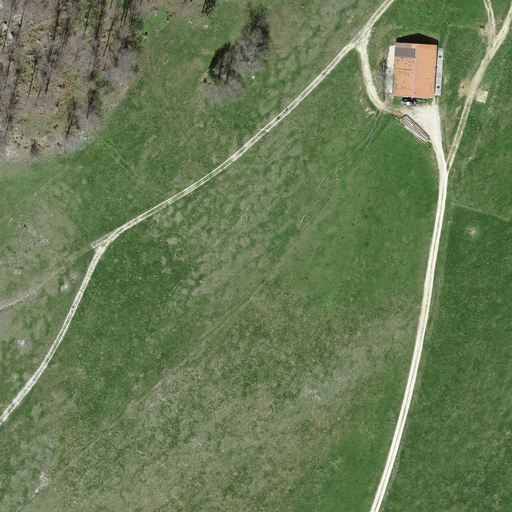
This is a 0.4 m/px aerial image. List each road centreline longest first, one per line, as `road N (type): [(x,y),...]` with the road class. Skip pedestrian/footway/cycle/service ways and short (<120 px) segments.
road 1 (track): [(444,178),(421,339),(373,511)]
road 2 (track): [(104,240),(223,165),(359,37)]
road 3 (track): [(0,420),(41,367),(104,240)]
road 4 (track): [(359,37),(378,101),(419,121),(436,140)]
road 5 (track): [(489,53),(444,178)]
road 6 (track): [(104,240),(0,305)]
